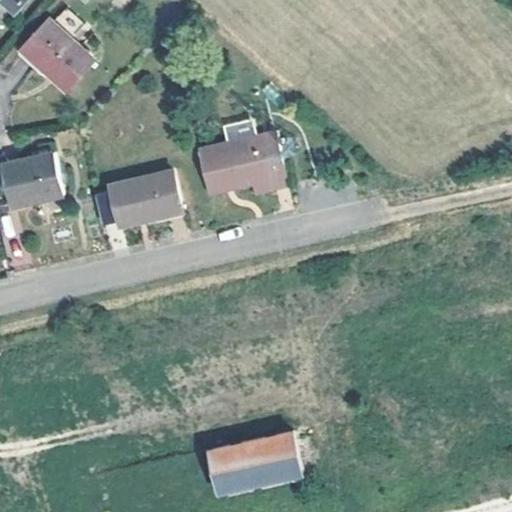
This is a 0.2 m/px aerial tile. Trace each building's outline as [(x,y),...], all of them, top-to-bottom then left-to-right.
[(2,0),(16,12),(26,0),(2,0)] [(74,35),(83,24),(66,8),(56,19),(74,35)] [(54,20),(27,48),(69,89),(96,60),(54,20)] [(251,181),(254,193),(291,185),(280,134),(200,151),(209,195),(229,191),(228,186),(251,181)] [(53,148),(4,161),(15,204),(64,192),(53,148)] [(117,188),(99,193),(105,221),(123,217),(124,222),(183,210),(175,171),(116,184),(120,203),(117,188)] [(213,454),(216,464),(223,494),(291,478),(304,475),(293,434),(213,454)]
